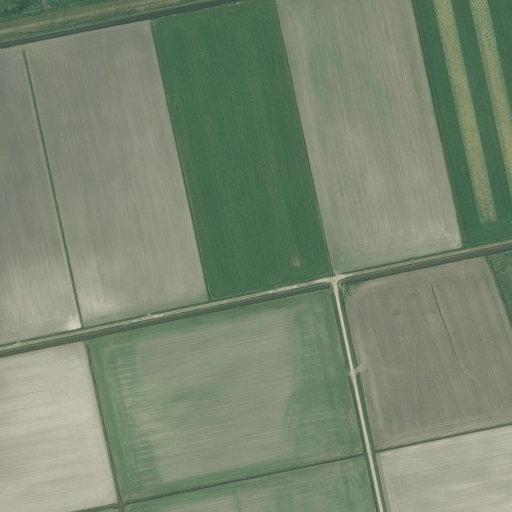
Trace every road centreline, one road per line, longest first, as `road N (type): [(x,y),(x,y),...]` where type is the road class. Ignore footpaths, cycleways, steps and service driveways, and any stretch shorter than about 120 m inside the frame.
road 1 (track): [(0,349),(511,241)]
road 2 (unclassified): [(381,511),(333,279)]
